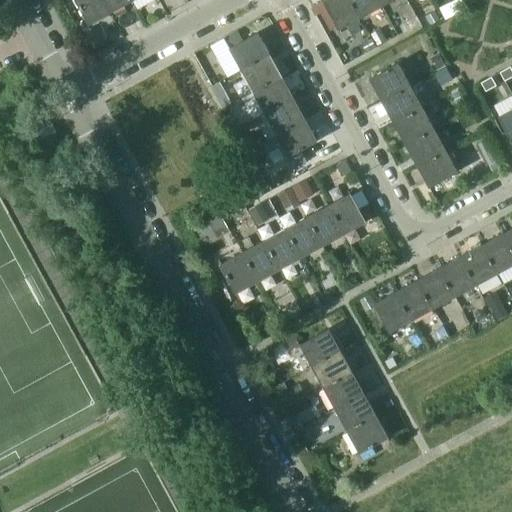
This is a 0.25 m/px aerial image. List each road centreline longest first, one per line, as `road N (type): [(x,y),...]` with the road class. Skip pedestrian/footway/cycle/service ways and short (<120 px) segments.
road 1 (residential): [(293,511),(66,92)]
road 2 (residential): [(413,240),(284,0)]
road 3 (residential): [(66,92),(242,0)]
